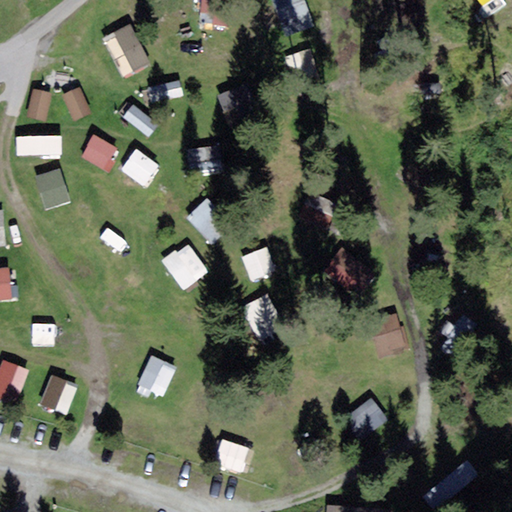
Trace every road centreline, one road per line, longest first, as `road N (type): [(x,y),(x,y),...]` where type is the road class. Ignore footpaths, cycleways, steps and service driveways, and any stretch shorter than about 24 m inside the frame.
road 1 (track): [(19,44),(1,152),(9,185),(106,335),(78,471)]
road 2 (track): [(179,511),(50,460)]
